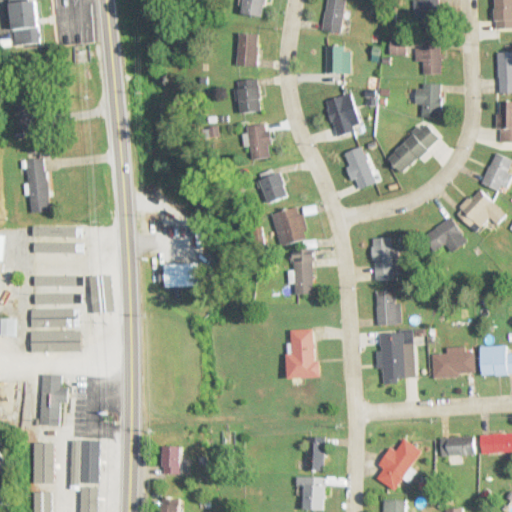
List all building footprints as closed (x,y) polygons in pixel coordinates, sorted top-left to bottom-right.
[(38,0),(16,0),(11,0),(12,30),(25,29),(26,41),(40,40),(38,0)] [(266,0),(245,0),(244,14),(264,17),(266,0)] [(329,0),(324,30),(342,33),(348,0),(329,0)] [(422,0),(423,31),(439,31),(438,0),(422,0)] [(511,0),(496,0),(497,28),(511,28),(511,0)] [(239,66),(259,66),(259,33),(239,33),(239,66)] [(442,73),(442,47),(417,47),(417,63),(425,63),(425,73),(442,73)] [(511,51),(500,51),(500,92),(511,92),(511,51)] [(240,112),(263,111),(261,78),(238,80),(240,112)] [(442,84),(417,84),(417,103),(425,103),(425,116),(442,116),(442,84)] [(20,127),(40,124),(36,95),(15,98),(20,127)] [(328,100),(338,136),(356,131),(351,114),(358,112),(355,100),(348,102),(346,95),(328,100)] [(511,101),(500,101),(500,141),(511,141),(511,101)] [(404,172),(441,137),(426,122),(389,156),(404,172)] [(272,157),(270,124),(250,125),(252,158),(272,157)] [(378,183),(365,146),(346,152),(358,190),(378,183)] [(502,191),(511,167),(511,157),(497,152),(484,183),(502,191)] [(47,157),(28,159),(32,212),(51,210),(47,157)] [(290,195),(281,169),(260,176),(269,202),(290,195)] [(508,214),(481,188),(458,212),(473,227),(486,213),(498,224),(508,214)] [(274,212),(281,244),(308,238),(301,206),(274,212)] [(453,252),(469,241),(453,217),(424,237),(435,252),(447,244),(453,252)] [(83,240),(83,229),(34,229),(34,240),(83,240)] [(397,237),(377,237),(377,279),(397,279),(397,237)] [(83,245),(33,245),(33,257),(83,257),(83,245)] [(316,294),(316,249),(296,249),(296,294),(316,294)] [(83,273),(83,261),(34,261),(34,273),(83,273)] [(165,263),(165,286),(201,286),(201,263),(165,263)] [(48,355),(87,353),(83,275),(44,277),(44,291),(35,292),(37,331),(47,330),(48,355)] [(379,291),(379,324),(401,324),(401,291),(379,291)] [(2,335),(17,335),(17,318),(2,318),(2,335)] [(318,328),(290,329),(291,377),(319,377),(318,328)] [(382,333),(384,384),(408,383),(406,332),(382,333)] [(511,353),(508,353),(508,346),(483,346),(483,375),(511,375),(511,353)] [(476,349),(435,352),(436,376),(477,374),(476,349)] [(69,387),(62,387),(63,375),(44,374),(41,425),(60,426),(62,402),(69,402),(69,387)] [(511,432),(482,433),(482,452),(511,452),(511,432)] [(446,444),(452,461),(479,451),(472,434),(446,444)] [(379,478),(397,490),(424,450),(406,438),(398,451),(392,447),(381,464),(385,467),(379,478)] [(55,441),(36,441),(36,485),(55,485),(55,441)] [(81,511),(99,511),(100,445),(82,445),(81,511)] [(165,474),(182,474),(182,446),(165,446),(165,474)] [(327,509),(327,477),(303,477),(303,509),(327,509)] [(9,511),(10,486),(3,486),(2,511),(9,511)] [(53,511),(53,488),(35,488),(35,511),(53,511)] [(180,511),(181,498),(163,498),(163,511),(180,511)] [(407,511),(407,499),(385,499),(385,511),(407,511)]
